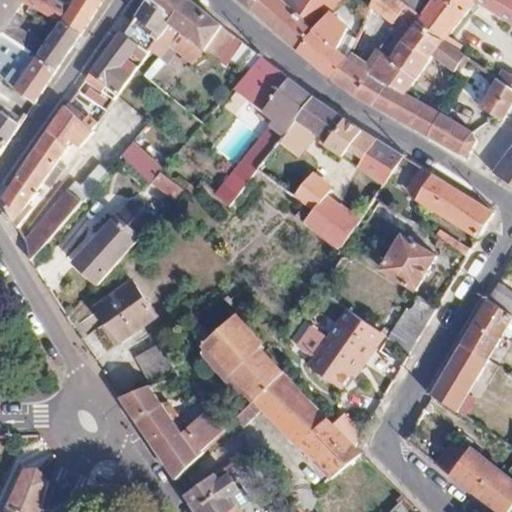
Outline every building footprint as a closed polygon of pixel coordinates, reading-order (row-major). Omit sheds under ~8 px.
[(22,0),(0,0),(0,35),(0,36),(24,3),(25,1),(22,0)] [(22,0),(25,1),(24,3),(43,14),(60,25),(63,22),(69,26),(82,34),(102,0),(77,0),(71,10),(53,0),(22,0)] [(204,51),(222,28),(188,0),(149,0),(148,2),(173,23),(151,51),(161,60),(173,44),(181,34),(202,50),(204,51)] [(257,0),(237,0),(250,9),(257,0)] [(257,0),(250,9),(297,50),(316,29),(301,16),(311,0),(286,0),(285,3),(282,0),(257,0)] [(316,29),(330,13),(341,0),(311,0),(301,16),(316,29)] [(352,96),(372,107),(387,85),(385,84),(398,65),(390,59),(403,42),(418,23),(421,17),(400,0),(374,0),(371,7),(400,30),(371,75),(349,58),(333,80),(352,96)] [(430,0),(400,0),(421,17),(432,1),(430,0)] [(474,2),(500,18),(510,0),(433,0),(432,1),(421,17),(418,23),(444,42),(459,52),(463,46),(449,37),(474,2)] [(511,0),(510,0),(500,18),(511,25),(511,0)] [(149,54),(151,51),(173,23),(148,2),(136,20),(125,35),(140,47),(149,54)] [(367,19),(371,7),(362,3),(356,15),(367,19)] [(297,50),(333,80),(349,58),(339,51),(346,34),(348,28),(330,13),(316,29),(297,50)] [(42,53),(60,66),(82,34),(69,26),(63,22),(61,25),(42,53)] [(444,42),(418,23),(403,42),(430,62),(433,57),(444,42)] [(8,41),(32,56),(41,42),(17,27),(8,41)] [(140,47),(125,35),(122,33),(121,32),(87,81),(115,101),(139,68),(130,61),(136,53),(140,47)] [(181,34),(173,44),(194,60),(202,50),(181,34)] [(339,51),(349,58),(357,40),(346,34),(339,51)] [(0,49),(18,61),(5,80),(35,103),(56,72),(32,56),(8,41),(0,36),(0,35),(0,49)] [(372,107),(421,135),(434,110),(407,95),(430,62),(403,42),(390,59),(398,65),(385,84),(387,85),(372,107)] [(459,52),(444,42),(433,57),(455,72),(459,75),(469,60),(459,52)] [(149,54),(140,47),(136,53),(144,60),(149,54)] [(278,145),(314,97),(262,58),(240,83),(257,95),(251,102),(275,120),(227,182),(240,193),(258,170),(278,145)] [(145,76),(204,124),(212,115),(152,66),(145,76)] [(511,74),(502,69),(496,79),(499,80),(511,88),(511,74)] [(503,122),(511,107),(511,88),(499,80),(483,110),(503,122)] [(314,97),(278,145),(292,156),(312,131),(328,143),(327,145),(343,157),(363,132),(314,97)] [(87,120),(70,104),(50,132),(68,148),(73,142),(81,148),(93,131),(84,123),(87,120)] [(92,113),(87,120),(84,123),(93,131),(107,112),(94,104),(89,110),(92,113)] [(434,110),(421,135),(429,139),(442,114),(434,110)] [(0,154),(21,124),(4,112),(0,113),(0,112),(0,154)] [(442,114),(429,139),(466,160),(480,135),(442,114)] [(68,148),(50,132),(26,166),(2,202),(2,204),(18,227),(32,208),(27,204),(44,182),(50,186),(66,163),(60,159),(68,148)] [(404,158),(378,141),(359,169),(385,187),(404,158)] [(135,150),(126,159),(152,184),(160,174),(135,150)] [(511,150),(494,174),(511,186),(511,150)] [(314,211),(328,195),(333,188),(315,174),(296,198),(306,205),(314,211)] [(494,212),(433,176),(418,200),(478,239),(494,212)] [(77,182),(25,240),(32,261),(50,241),(68,220),(90,194),(77,182)] [(362,220),(328,195),(314,211),(305,223),(341,251),(362,220)] [(408,219),(381,202),(373,214),(400,231),(408,219)] [(305,223),(314,211),(306,205),(297,217),(305,223)] [(99,285),(141,238),(117,217),(75,264),(99,285)] [(68,220),(50,241),(63,252),(81,233),(68,220)] [(436,257),(403,238),(384,271),(416,290),(436,257)] [(156,316),(133,282),(96,308),(119,342),(156,316)] [(511,291),(500,283),(491,300),(511,315),(511,291)] [(407,310),(390,339),(410,353),(436,309),(420,298),(411,312),(407,310)] [(511,315),(491,300),(464,346),(488,362),(505,335),(508,337),(511,331),(511,315)] [(237,317),(210,341),(206,345),(255,401),(284,372),(262,348),(263,345),(237,317)] [(340,388),(351,374),(372,343),(342,322),(310,367),(340,388)] [(377,347),(372,343),(351,374),(357,377),(377,347)] [(158,346),(137,359),(149,381),(171,369),(158,346)] [(464,346),(433,397),(457,413),(488,362),(464,346)] [(264,408),(330,480),(361,455),(354,447),(335,429),(333,426),(284,372),(255,401),(248,409),(255,417),(264,408)] [(150,388),(121,399),(155,449),(176,426),(150,388)] [(177,480),(203,454),(201,451),(223,430),(207,413),(183,436),(176,426),(155,449),(177,480)] [(335,429),(354,447),(362,434),(344,416),(333,426),(335,429)] [(455,441),(435,465),(450,477),(469,452),(455,441)] [(450,477),(496,511),(508,511),(511,507),(511,480),(472,448),(469,452),(450,477)] [(49,483),(41,472),(39,469),(27,471),(8,511),(39,511),(43,503),(49,483)] [(221,485),(215,476),(187,495),(198,511),(241,511),(230,497),(240,490),(230,478),(221,485)]
